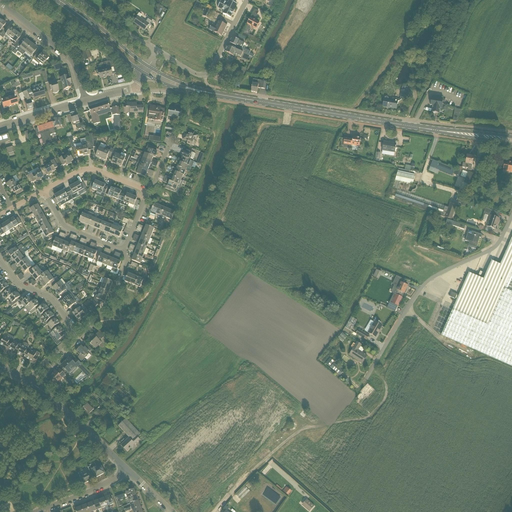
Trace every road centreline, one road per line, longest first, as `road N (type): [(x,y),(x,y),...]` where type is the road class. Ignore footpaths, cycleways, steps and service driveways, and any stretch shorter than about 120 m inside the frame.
road 1 (secondary): [(511,141),(197,90),(146,70)]
road 2 (unclassified): [(365,380),(421,288),(490,250),(511,216)]
road 3 (track): [(409,126),(471,0)]
road 4 (unclassified): [(158,51),(193,73),(210,69),(247,0)]
road 5 (residential): [(85,100),(68,56),(0,2)]
road 6 (residential): [(126,468),(27,380)]
road 7 (residential): [(214,511),(303,425)]
